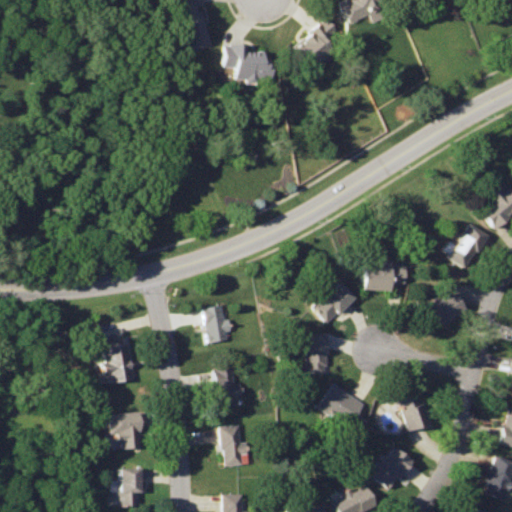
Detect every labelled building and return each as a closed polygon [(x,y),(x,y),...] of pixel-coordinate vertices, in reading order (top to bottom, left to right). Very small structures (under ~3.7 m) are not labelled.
[(198,0),(169,0),(182,51),(206,43),(198,10),(193,12),(192,7),(200,4),(198,0)] [(339,0),(336,2),(347,23),(373,10),(379,1),(378,0),(339,0)] [(324,17),(289,44),(307,67),(330,48),(322,38),(335,28),(324,17)] [(245,44),(219,43),(218,66),(233,67),(232,78),(265,78),(264,52),(245,52),(245,44)] [(511,190),(509,187),(501,193),(498,189),(490,196),(494,200),(481,211),(492,226),(511,208),(511,190)] [(468,220),(447,254),(464,264),(472,250),(475,252),(487,232),(468,220)] [(405,265),(363,262),(361,286),(389,288),(391,280),(405,282),(405,265)] [(338,280),(311,305),(323,320),(353,296),(338,280)] [(453,288),(439,297),(437,296),(422,306),(434,324),(444,318),(445,320),(465,306),(453,288)] [(217,304),(196,307),(204,343),(224,339),(222,330),(228,328),(225,317),(220,318),(217,304)] [(323,331),(302,333),(304,354),(301,356),(302,371),(321,370),(320,366),(324,365),(322,353),(324,352),(323,331)] [(122,342),(98,346),(101,360),(96,361),(99,374),(103,373),(104,381),(129,376),(122,342)] [(229,365),(209,368),(214,407),(234,405),(233,394),(237,393),(236,381),(231,382),(229,365)] [(330,382),(316,405),(348,424),(362,400),(330,382)] [(413,385),(395,390),(410,428),(427,422),(413,385)] [(511,405),(507,404),(496,442),(511,445),(511,405)] [(133,410),(97,413),(97,419),(102,419),(103,432),(110,431),(111,440),(116,440),(116,448),(133,446),(131,429),(135,428),(133,410)] [(235,424),(214,426),(217,448),(220,448),(221,464),(239,462),(238,452),(244,452),(243,441),(238,442),(235,424)] [(395,446),(387,457),(384,454),(376,463),(380,466),(373,476),(389,487),(410,457),(395,446)] [(511,464),(511,457),(494,452),(478,490),(502,499),(511,464)] [(135,466),(114,467),(116,490),(112,490),(114,505),(133,504),(132,490),(136,489),(135,466)] [(365,484),(352,489),(350,487),(339,492),(341,495),(331,501),(336,511),(352,511),(374,501),(365,484)] [(239,511),(237,493),(218,493),(218,511),(244,511),(239,511)] [(320,511),(320,505),(308,506),(307,501),(295,503),(296,508),(283,510),(283,511),(320,511)]
